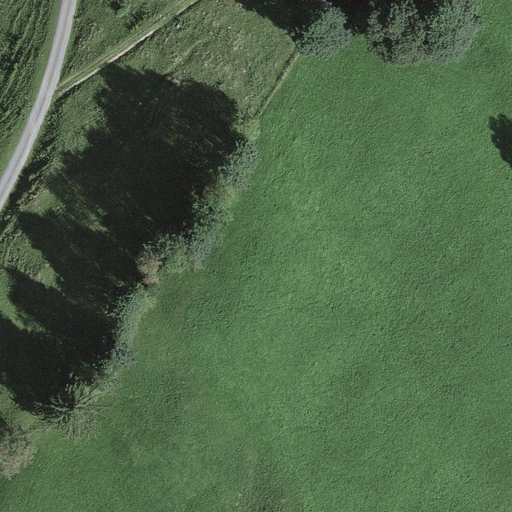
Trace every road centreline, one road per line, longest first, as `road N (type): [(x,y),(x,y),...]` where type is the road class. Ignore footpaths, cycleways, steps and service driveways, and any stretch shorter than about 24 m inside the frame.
road 1 (track): [(70,0),(47,88),(0,191)]
road 2 (track): [(47,88),(77,77),(192,0)]
